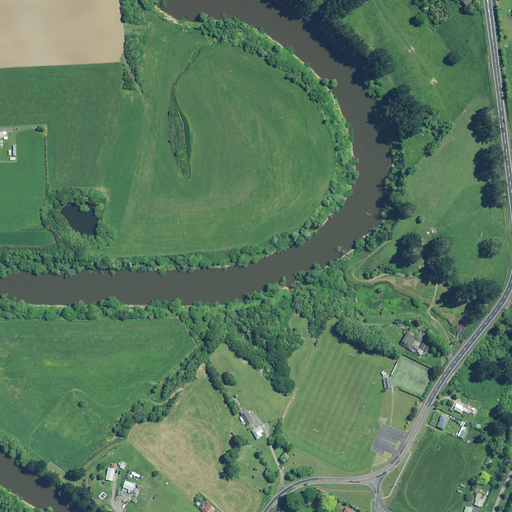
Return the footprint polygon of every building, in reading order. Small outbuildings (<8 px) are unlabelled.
[(470,0),(461,0),(469,11),(477,6),(472,0),(470,0)] [(408,332),(401,344),(412,351),(413,349),(417,352),(420,348),(416,345),(415,346),(412,344),(415,339),(410,336),(411,335),(408,332)] [(429,347),(423,343),(420,348),(426,352),(429,347)] [(393,390),(391,378),(383,379),(386,391),(393,390)] [(463,406),(457,403),(454,409),(461,413),(463,409),(462,408),(463,406)] [(254,423),(248,411),(242,415),(248,426),(254,423)] [(437,426),(444,429),(449,419),(441,416),(439,420),(440,420),(437,426)] [(261,426),(253,431),(258,440),(264,437),(262,433),(264,432),(261,426)] [(378,430),(365,426),(362,436),(366,437),(366,438),(370,439),(368,444),(373,445),(374,443),(372,442),(373,440),(374,440),(375,438),(378,430)] [(116,469),(109,468),(107,480),(113,481),(116,469)] [(126,481),(124,488),(134,491),(136,484),(126,481)] [(482,495),(478,493),(473,505),(480,507),(483,500),(480,499),(482,495)] [(204,504),(201,508),(202,509),(201,510),(204,511),(205,511),(213,511),(216,509),(208,502),(205,505),(204,504)]
